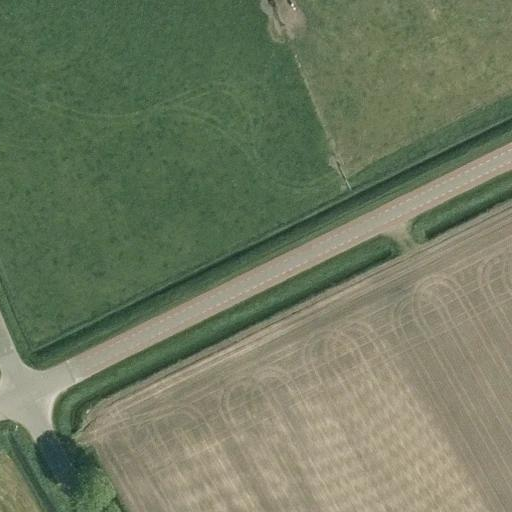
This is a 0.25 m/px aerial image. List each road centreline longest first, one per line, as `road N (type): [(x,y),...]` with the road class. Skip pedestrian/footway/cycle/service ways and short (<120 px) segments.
road 1 (tertiary): [(27,400),(511,157)]
road 2 (unclassified): [(85,511),(27,400)]
